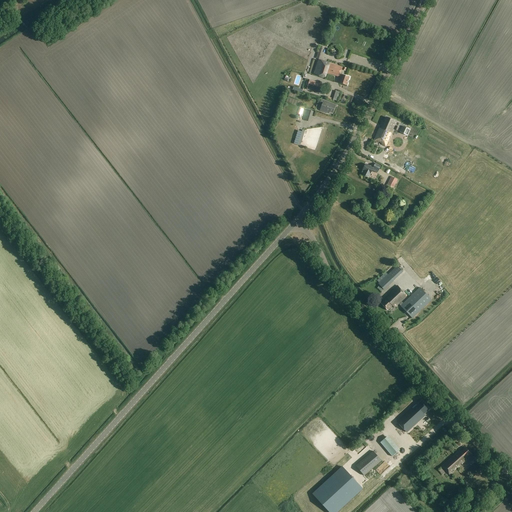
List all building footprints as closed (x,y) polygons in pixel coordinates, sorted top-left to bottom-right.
[(327,73),(340,77),(341,78),(339,83),(347,86),(350,77),(341,74),(343,68),(319,60),(314,74),(325,78),(327,73)] [(322,94),(325,85),(309,80),(307,89),(322,94)] [(323,105),(322,107),(320,111),(328,114),(329,112),(333,113),(335,107),(332,106),(333,104),(321,100),(320,103),(323,105)] [(294,121),(302,123),(304,112),(297,110),(294,121)] [(303,119),(310,121),(313,112),(307,110),(303,119)] [(374,142),(378,143),(379,142),(382,143),(381,145),(386,147),(396,124),(394,123),(395,122),(387,118),(384,124),(383,123),(374,142)] [(404,134),(407,136),(410,130),(406,129),(403,127),(401,130),(405,131),(404,134)] [(298,131),(294,144),(300,146),(305,130),(302,130),(302,132),(298,131)] [(294,136),(294,133),(289,132),(286,144),(290,145),(293,136),(294,136)] [(387,145),(391,148),(396,139),(391,137),(387,145)] [(375,161),(391,169),(395,160),(380,152),(375,161)] [(377,173),(380,166),(375,164),(373,168),(371,166),(370,167),(366,165),(363,170),(365,172),(363,175),(368,177),(370,174),(371,174),(372,171),(377,173)] [(391,177),(388,184),(394,187),(398,180),(391,177)] [(392,250),(397,255),(402,250),(397,245),(392,250)] [(375,281),(378,284),(380,286),(383,289),(384,290),(393,281),(388,275),(386,272),(375,281)] [(389,295),(389,296),(381,303),(388,310),(392,306),(394,308),(398,304),(412,319),(432,300),(420,288),(403,303),(401,301),(417,286),(414,283),(406,272),(398,279),(401,283),(398,286),(397,286),(388,294),(389,295)] [(407,432),(425,415),(424,414),(429,409),(422,401),(413,410),(412,408),(397,422),(407,432)] [(389,435),(380,442),(392,457),(401,449),(389,435)] [(471,454),(465,448),(460,452),(459,451),(442,467),(450,476),(467,460),(466,459),(471,454)] [(364,476),(381,461),(373,452),(356,466),(364,476)] [(337,466),(305,496),(321,511),(338,511),(362,492),(337,466)]
